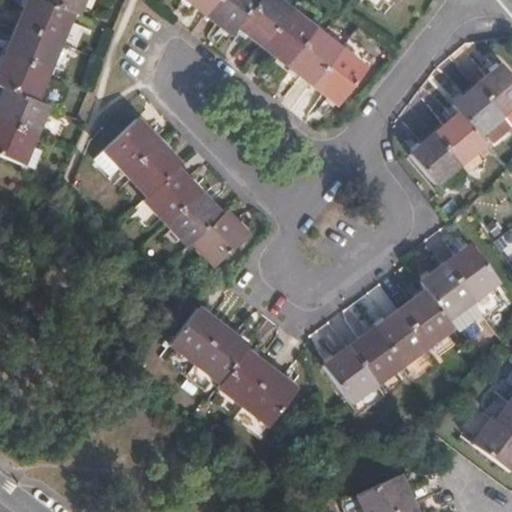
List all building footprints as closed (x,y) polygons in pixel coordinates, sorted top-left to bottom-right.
[(0,152),(27,164),(53,104),(40,99),(76,13),(80,13),(85,0),(26,0),(0,61),(0,80),(10,85),(0,108),(0,152)] [(186,0),(227,32),(235,24),(333,102),(361,66),(277,0),(186,0)] [(511,103),(511,82),(497,65),(448,105),(455,114),(408,153),(433,182),(480,143),(474,135),(499,115),(511,103)] [(511,123),(511,103),(499,115),(508,126),(511,123)] [(213,264),(245,233),(223,211),(220,214),(176,166),(178,164),(135,117),(104,148),(119,164),(146,193),(142,197),(187,245),(192,241),(213,264)] [(104,148),(93,158),(108,175),(119,164),(104,148)] [(497,283),(468,244),(418,280),(423,290),(323,364),(350,402),(451,327),(446,320),(497,283)] [(269,424),(297,388),(247,349),(250,344),(199,306),(171,341),(223,380),(219,386),(269,424)] [(511,400),(496,422),(492,420),(472,446),(508,472),(511,467),(511,400)] [(415,511),(399,475),(357,495),(364,511),(415,511)]
